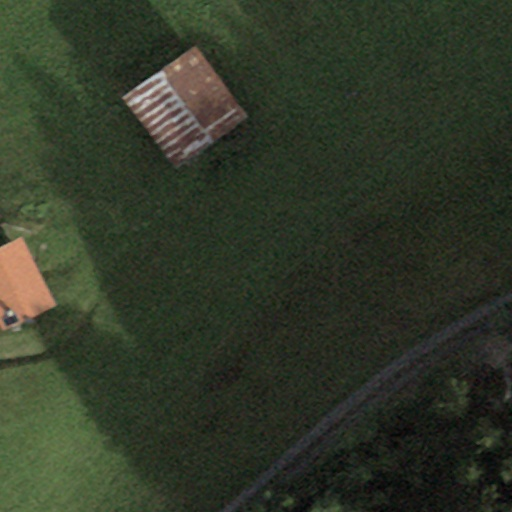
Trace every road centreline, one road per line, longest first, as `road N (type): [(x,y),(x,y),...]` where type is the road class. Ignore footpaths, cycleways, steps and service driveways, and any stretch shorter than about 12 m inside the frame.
road 1 (track): [(235,511),(414,363),(511,303)]
road 2 (track): [(0,350),(57,329),(114,254),(215,169)]
